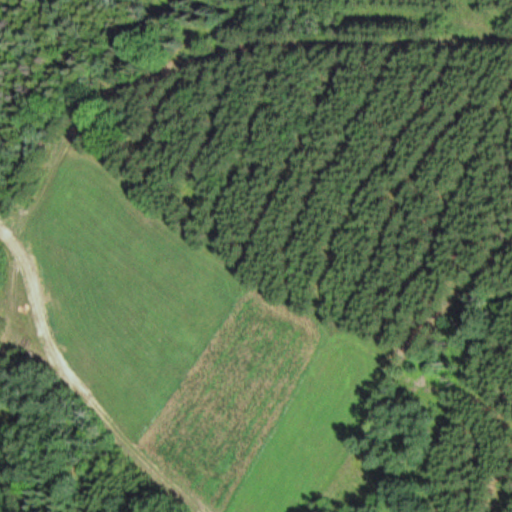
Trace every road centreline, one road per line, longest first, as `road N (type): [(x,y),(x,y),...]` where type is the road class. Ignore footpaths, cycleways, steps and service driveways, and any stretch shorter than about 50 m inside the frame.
road 1 (track): [(511,37),(237,45),(123,82),(65,137),(9,241)]
road 2 (track): [(199,511),(21,339),(10,302),(9,241),(0,231)]
